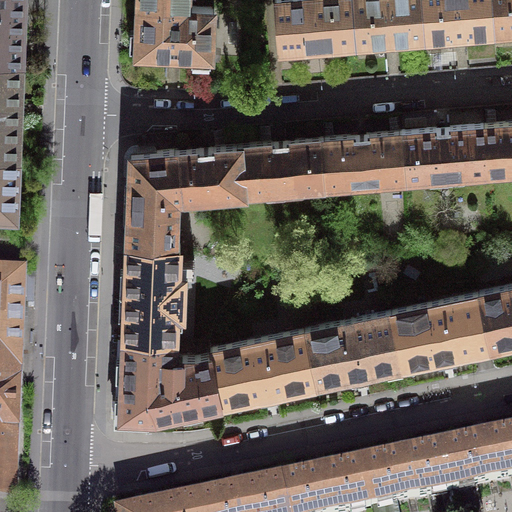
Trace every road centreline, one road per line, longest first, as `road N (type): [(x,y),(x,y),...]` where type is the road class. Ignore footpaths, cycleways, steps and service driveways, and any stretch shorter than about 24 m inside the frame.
road 1 (residential): [(66,464),(182,456),(511,389)]
road 2 (residential): [(80,116),(207,114),(511,88)]
road 3 (tertiary): [(66,464),(80,116)]
